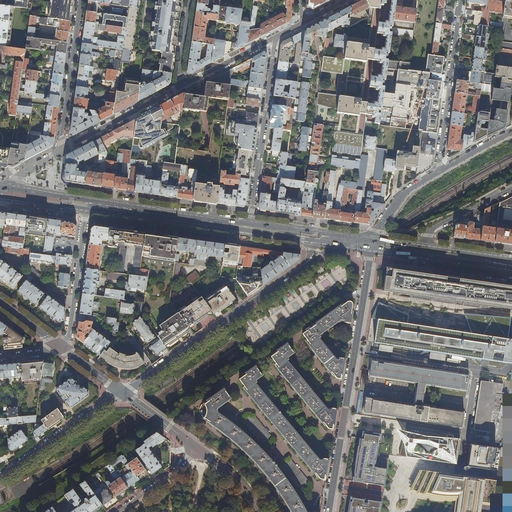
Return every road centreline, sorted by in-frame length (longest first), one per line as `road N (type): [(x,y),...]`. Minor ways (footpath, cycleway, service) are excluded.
road 1 (residential): [(371,246),(328,511)]
road 2 (residential): [(123,392),(303,265)]
road 3 (residential): [(248,229),(275,37)]
road 4 (residential): [(461,0),(438,172)]
road 5 (primary): [(248,229),(86,206)]
road 6 (residential): [(81,0),(60,150)]
road 7 (residential): [(0,479),(123,392)]
road 8 (residential): [(86,206),(67,341),(59,346)]
road 9 (residential): [(60,150),(183,85)]
